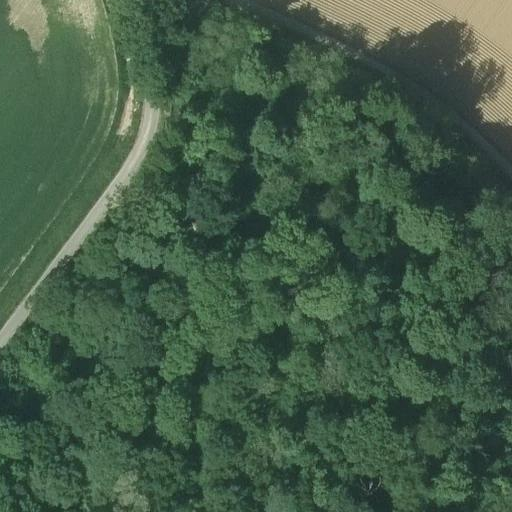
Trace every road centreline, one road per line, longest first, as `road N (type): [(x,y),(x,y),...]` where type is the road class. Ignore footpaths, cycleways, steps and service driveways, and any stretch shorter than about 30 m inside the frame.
road 1 (unclassified): [(0,344),(142,150),(152,92),(125,0)]
road 2 (track): [(228,0),(318,36),(469,126),(511,174)]
